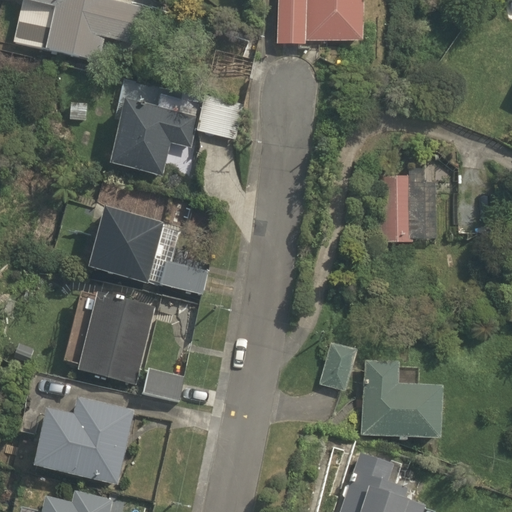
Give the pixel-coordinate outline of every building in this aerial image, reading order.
[(44,52),(99,66),(105,41),(135,48),(140,27),(133,25),(137,7),(110,1),(109,0),(23,0),(13,45),(44,52)] [(355,44),(356,0),(299,0),(299,42),(355,44)] [(211,74),(249,82),(254,59),(215,51),(211,74)] [(245,106),(205,97),(197,134),(237,143),(245,106)] [(67,103),(67,120),(86,120),(86,103),(67,103)] [(109,166),(162,178),(169,146),(190,151),(197,121),(123,104),(109,166)] [(488,171),(456,170),(454,233),(486,234),(488,171)] [(380,180),(382,246),(412,245),(409,179),(380,180)] [(87,270),(147,287),(163,227),(103,211),(87,270)] [(176,264),(183,232),(166,228),(153,282),(158,283),(164,261),(176,264)] [(159,287),(202,297),(207,275),(165,265),(159,287)] [(62,369),(136,387),(154,310),(80,292),(62,369)] [(319,385),(342,392),(354,353),(331,345),(319,385)] [(361,437),(440,440),(442,388),(397,386),(398,365),(364,363),(361,437)] [(142,395),(178,403),(184,380),(147,372),(142,395)] [(33,469),(117,487),(133,413),(75,401),(72,418),(45,412),(33,469)] [(422,511),(423,509),(403,503),(407,491),(386,485),(392,465),(357,455),(339,511),(422,511)] [(109,511),(112,502),(74,493),(71,504),(43,498),(39,511),(33,511),(19,509),(18,511),(109,511)]
